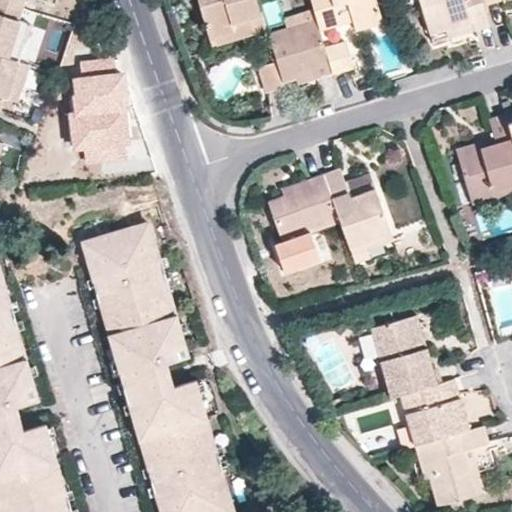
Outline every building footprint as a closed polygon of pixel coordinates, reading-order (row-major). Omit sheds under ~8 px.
[(0,0),(0,110),(5,97),(6,98),(12,80),(23,84),(29,65),(18,61),(25,41),(15,37),(20,22),(19,21),(23,8),(25,0),(0,0)] [(262,14),(257,0),(197,0),(207,31),(262,14)] [(311,0),(312,4),(320,30),(343,23),(340,14),(352,11),(358,29),(383,20),(377,0),(311,0)] [(418,0),(428,33),(469,20),(472,29),(488,24),(482,4),(480,0),(418,0)] [(288,25),(267,31),(276,59),(282,81),(295,77),(294,70),(312,65),(315,76),(332,71),(325,47),(320,30),(312,4),(284,12),(288,25)] [(30,26),(20,22),(15,37),(25,41),(30,26)] [(347,40),(325,47),(332,71),(354,64),(347,40)] [(113,58),(80,62),(82,77),(71,78),(75,112),(68,113),(72,152),(84,151),(86,164),(128,159),(127,147),(132,146),(124,73),(115,74),(113,58)] [(276,59),(256,65),(263,91),(283,85),(282,81),(276,59)] [(12,80),(6,98),(17,101),(23,84),(12,80)] [(490,190),(511,183),(511,141),(506,123),(504,115),(488,119),(495,142),(479,148),(477,142),(455,149),(468,190),(488,184),(490,190)] [(323,174),(281,187),(284,195),(268,200),(282,241),(339,222),(327,187),(323,174)] [(344,182),(327,187),(339,222),(347,245),(390,231),(376,189),(350,197),(344,182)] [(141,237),(156,233),(154,227),(139,232),(141,237)] [(87,253),(123,378),(173,364),(192,359),(156,233),(141,237),(139,232),(101,243),(103,248),(87,253)] [(86,247),(87,253),(103,248),(101,243),(86,247)] [(0,413),(21,408),(42,402),(7,276),(0,278),(0,413)] [(417,315),(408,317),(418,349),(427,346),(417,315)] [(370,328),(391,396),(400,393),(437,383),(427,346),(418,349),(408,317),(370,328)] [(130,403),(180,389),(173,364),(123,378),(130,403)] [(469,428),(455,378),(437,383),(400,393),(409,426),(415,444),(469,428)] [(221,461),(199,384),(180,389),(130,403),(160,507),(161,511),(229,511),(236,510),(221,461)] [(488,415),(483,391),(463,395),(468,419),(488,415)] [(0,440),(28,433),(21,408),(0,413),(0,440)] [(483,424),(469,428),(415,444),(425,478),(429,476),(437,504),(476,493),(464,450),(489,442),(483,424)] [(399,428),(404,447),(415,444),(409,426),(399,428)] [(73,511),(49,427),(28,433),(0,440),(0,511),(73,511)]
